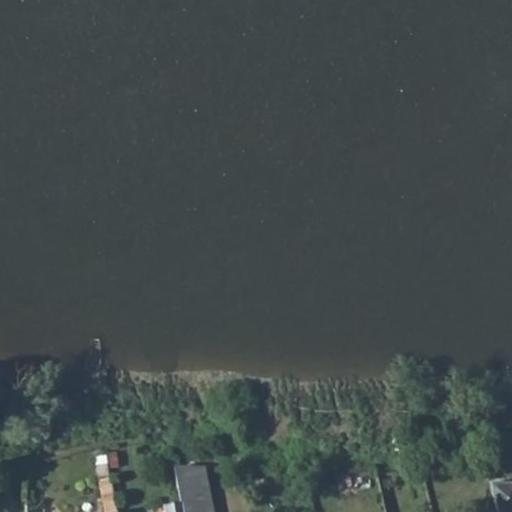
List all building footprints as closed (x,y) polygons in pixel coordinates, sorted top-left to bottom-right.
[(471,476),(490,475),(489,461),(469,462),(471,476)] [(246,466),(237,467),(239,477),(248,475),(246,466)] [(180,504),(181,511),(213,511),(204,468),(173,468),(180,504)] [(511,511),(511,479),(491,480),(496,511),(511,511)] [(117,511),(112,481),(100,484),(104,511),(117,511)]
